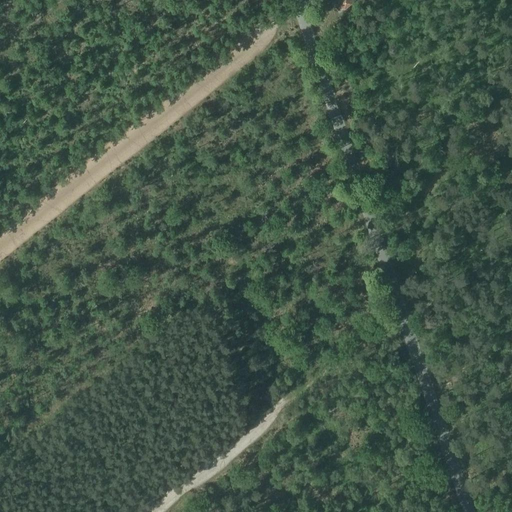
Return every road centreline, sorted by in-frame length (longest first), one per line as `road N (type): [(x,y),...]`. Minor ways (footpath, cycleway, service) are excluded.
road 1 (track): [(0,245),(297,7)]
road 2 (track): [(157,511),(274,417)]
